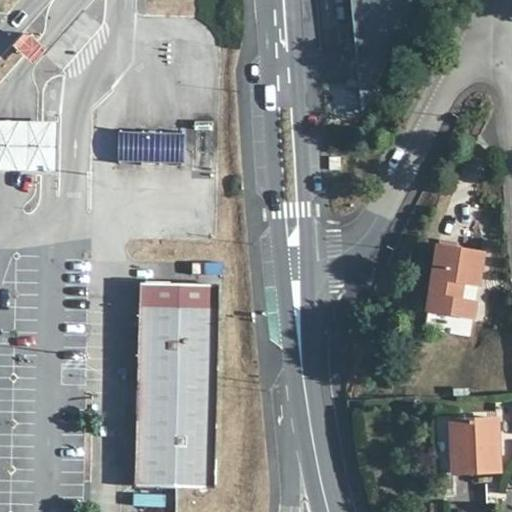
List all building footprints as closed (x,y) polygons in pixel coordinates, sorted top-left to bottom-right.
[(421,0),(351,0),(362,112),(421,0)] [(14,54),(22,63),(35,51),(27,43),(14,54)] [(56,127),(0,127),(0,177),(57,178),(56,127)] [(182,134),(119,134),(120,167),(182,167),(182,134)] [(484,251),(438,244),(428,314),(473,321),(476,302),(464,299),(455,298),(458,282),(466,284),(479,286),(484,251)] [(464,299),(466,284),(458,282),(455,298),(464,299)] [(140,283),(135,485),(214,487),(218,284),(140,283)] [(499,473),(497,418),(451,421),(453,476),(499,473)]
